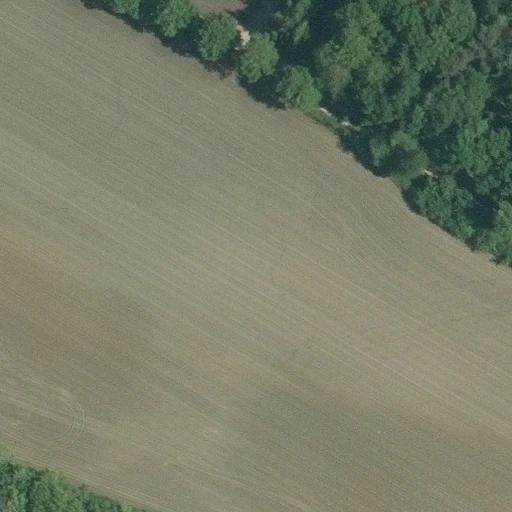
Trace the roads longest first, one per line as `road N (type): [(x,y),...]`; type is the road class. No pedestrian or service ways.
road 1 (track): [(511,207),(256,57)]
road 2 (unclassified): [(278,0),(256,57),(156,0)]
